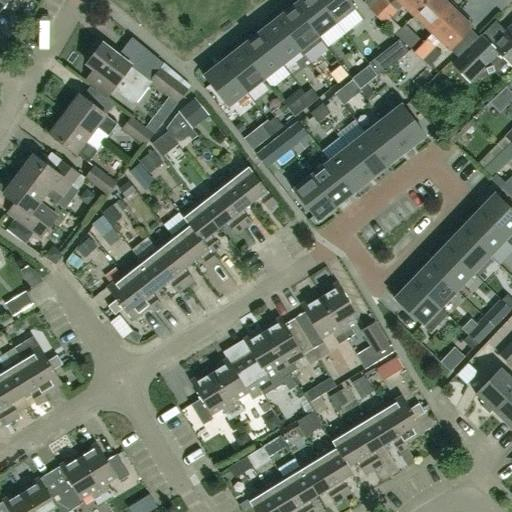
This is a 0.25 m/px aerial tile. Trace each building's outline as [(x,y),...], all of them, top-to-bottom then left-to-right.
[(0,0),(0,11),(4,6),(14,14),(24,0),(0,0)] [(336,22),(318,0),(299,0),(293,5),(321,40),(318,36),(336,22)] [(354,8),(347,0),(318,0),(336,22),(354,8)] [(385,0),(376,0),(368,9),(376,17),(382,10),(389,4),(385,0)] [(396,0),(411,14),(424,0),(396,0)] [(432,34),(454,11),(447,4),(449,2),(447,0),(431,0),(415,17),(432,34)] [(382,10),(376,17),(385,25),(397,12),(389,4),(382,10)] [(321,40),(293,5),(275,19),(303,55),(321,40)] [(454,11),(432,34),(449,50),(471,27),(469,25),(471,23),(463,15),(461,17),(454,11)] [(303,55),(275,19),(257,33),(282,65),(299,52),(302,55),(303,55)] [(469,83),(499,55),(511,67),(511,23),(490,46),(480,35),(439,75),(449,85),(460,74),(469,83)] [(282,65),(257,33),(239,47),(264,79),(282,65)] [(398,40),(385,50),(395,62),(408,52),(398,40)] [(426,40),(413,53),(421,61),(434,48),(426,40)] [(148,82),(149,81),(101,44),(86,64),(94,69),(86,79),(108,95),(122,76),(141,91),(148,82)] [(264,79),(239,47),(221,62),(245,94),(264,79)] [(245,94),(221,62),(202,76),(227,108),(245,94)] [(359,90),(365,85),(377,76),(368,65),(351,79),(352,80),(359,90)] [(341,80),(347,75),(340,66),(334,71),(341,80)] [(188,90),(159,68),(149,81),(148,82),(176,104),(188,90)] [(342,105),(360,91),(359,90),(352,80),(346,85),(334,95),(342,105)] [(367,99),(373,94),(365,85),(359,90),(360,91),(367,99)] [(511,95),(504,87),(496,95),(505,104),(511,97),(511,95)] [(318,98),(311,89),(304,94),(312,103),(318,98)] [(305,108),(312,103),(304,94),(298,99),(305,108)] [(63,115),(90,135),(96,128),(108,136),(117,124),(78,95),(63,115)] [(208,115),(194,98),(177,111),(192,129),(208,115)] [(330,113),(322,104),(316,109),(323,118),(330,113)] [(425,136),(401,104),(382,118),(407,150),(425,136)] [(323,118),(316,109),(310,114),(317,123),(323,118)] [(90,135),(63,115),(48,134),(87,164),(97,151),(85,143),(90,135)] [(121,130),(143,147),(153,134),(131,117),(121,130)] [(282,127),(275,117),(268,122),(276,132),(282,127)] [(407,150),(382,118),(364,133),(389,165),(407,150)] [(174,119),(166,129),(175,140),(184,133),(174,119)] [(269,136),(276,132),(268,122),(262,127),(269,136)] [(511,155),(511,129),(499,142),(511,156),(511,155)] [(294,141),(286,132),(280,137),(287,146),(294,141)] [(389,165),(364,133),(346,147),(371,179),(389,165)] [(281,151),(287,146),(280,137),(274,142),(281,151)] [(371,179),(346,147),(328,161),(353,193),(371,179)] [(139,162),(149,174),(163,164),(153,151),(139,162)] [(32,155),(17,175),(45,196),(45,195),(55,202),(59,196),(63,199),(81,175),(61,160),(53,171),(32,155)] [(353,193),(328,161),(310,175),(335,207),(353,193)] [(129,172),(144,191),(154,183),(138,164),(129,172)] [(230,178),(250,204),(258,197),(268,211),(277,204),(266,191),(246,165),(230,178)] [(116,183),(94,166),(85,178),(107,196),(116,183)] [(45,196),(17,175),(2,195),(13,203),(6,214),(40,240),(58,216),(40,202),(45,196)] [(335,207),(310,175),(291,190),(316,222),(335,207)] [(230,178),(214,191),(244,229),(252,223),(242,210),(250,204),(230,178)] [(125,197),(135,190),(128,181),(119,188),(125,197)] [(244,229),(214,191),(197,203),(217,229),(225,223),(236,236),(244,229)] [(511,210),(494,193),(476,212),(505,240),(511,246),(511,210)] [(217,229),(197,203),(181,216),(187,224),(213,254),(220,248),(210,235),(217,229)] [(102,213),(103,215),(109,222),(118,215),(111,206),(102,213)] [(505,240),(476,212),(460,228),(490,256),(505,240)] [(103,215),(92,223),(100,233),(111,225),(109,222),(103,215)] [(187,224),(171,236),(192,262),(200,256),(210,269),(219,262),(213,254),(187,224)] [(490,256),(460,228),(444,246),(473,274),(490,256)] [(170,237),(156,249),(186,288),(194,281),(184,269),(192,262),(171,236),(170,237)] [(89,238),(77,249),(84,257),(96,246),(89,238)] [(473,274),(444,246),(427,263),(456,291),(473,274)] [(45,257),(55,264),(62,254),(52,247),(45,257)] [(154,250),(139,261),(160,287),(168,281),(178,294),(186,288),(156,249),(154,250)] [(138,263),(122,275),(135,292),(148,308),(149,308),(153,314),(162,306),(152,294),(160,287),(139,261),(138,263)] [(456,291),(427,263),(411,280),(440,308),(456,291)] [(78,274),(71,279),(84,295),(91,289),(78,274)] [(119,304),(135,292),(122,275),(106,288),(116,300),(119,304)] [(37,276),(27,282),(31,289),(41,283),(39,281),(37,276)] [(440,308),(411,280),(393,299),(429,333),(447,314),(440,308)] [(321,298),(346,340),(354,335),(347,323),(357,317),(337,282),(329,287),(331,291),(321,298)] [(132,321),(148,308),(135,292),(119,304),(116,300),(111,303),(115,308),(118,312),(122,309),(132,321)] [(511,306),(511,300),(506,295),(501,301),(509,309),(511,306)] [(304,312),(294,318),(312,349),(322,343),(320,339),(331,333),(338,345),(346,340),(321,298),(310,304),(307,300),(299,305),(304,312)] [(115,308),(111,303),(107,307),(114,315),(118,312),(115,308)] [(483,317),(493,326),(501,318),(491,308),(483,317)] [(312,349),(294,318),(284,325),(279,317),(271,322),(274,326),(264,332),(289,374),(297,370),(293,364),(304,357),(302,354),(312,349)] [(483,317),(476,325),(486,334),(493,326),(483,317)] [(375,322),(360,331),(375,356),(390,347),(375,322)] [(289,374),(264,332),(253,339),(250,335),(242,340),(258,366),(248,371),(262,394),(263,396),(284,383),(289,391),(296,386),(289,374)] [(471,350),(476,344),(468,335),(462,341),(471,350)] [(57,356),(47,361),(39,348),(33,337),(14,348),(20,359),(31,377),(59,360),(57,356)] [(511,339),(498,355),(511,368),(511,366),(511,339)] [(329,357),(316,367),(323,377),(337,366),(329,357)] [(20,359),(3,369),(20,397),(29,392),(38,406),(46,401),(31,377),(20,359)] [(262,394),(248,371),(238,378),(226,359),(218,363),(221,368),(210,374),(236,416),(244,411),(236,399),(247,393),(252,400),(262,394)] [(59,360),(31,377),(46,401),(47,401),(43,395),(61,384),(53,370),(62,365),(59,360)] [(477,373),(467,363),(460,370),(455,375),(465,385),(477,373)] [(494,412),(511,392),(511,379),(500,368),(475,395),(494,412)] [(3,369),(0,371),(0,403),(11,422),(20,417),(11,403),(20,397),(3,369)] [(236,416),(210,374),(200,381),(197,376),(189,381),(200,399),(190,405),(202,425),(213,419),(211,415),(221,409),(228,421),(236,416)] [(364,377),(351,384),(360,400),(373,392),(364,377)] [(308,403),(319,397),(320,396),(314,386),(301,395),(302,397),(307,404),(308,403)] [(340,391),(329,398),(335,409),(346,402),(340,391)] [(511,392),(494,412),(511,429),(511,392)] [(383,407),(394,425),(421,408),(418,404),(409,409),(401,396),(383,407)] [(313,412),(313,411),(308,403),(307,404),(302,397),(298,400),(307,415),(313,412)] [(0,403),(0,423),(3,428),(11,422),(0,403)] [(365,418),(382,446),(391,440),(399,455),(409,449),(405,443),(394,425),(383,407),(365,418)] [(394,425),(405,443),(423,432),(415,418),(424,413),(421,408),(394,425)] [(321,427),(313,412),(307,415),(297,421),(305,436),(321,427)] [(274,415),(267,419),(266,426),(270,433),(281,426),(274,415)] [(348,429),(373,471),(382,465),(373,451),(382,446),(365,418),(348,429)] [(347,467),(356,462),(365,476),(373,471),(348,429),(330,439),(334,446),(347,467)] [(241,451),(252,444),(245,434),(238,438),(236,444),(241,451)] [(438,443),(441,448),(449,443),(444,435),(439,438),(438,443)] [(262,447),(269,458),(287,447),(280,437),(262,447)] [(80,459),(105,501),(113,496),(106,484),(116,477),(119,481),(129,475),(117,454),(106,461),(96,443),(88,448),(90,452),(80,459)] [(317,457),(343,499),(351,493),(343,479),(351,474),(347,467),(334,446),(317,457)] [(271,461),(269,458),(262,447),(247,457),(255,470),(271,461)] [(300,467),(317,495),(325,490),(334,504),(343,499),(317,457),(300,467)] [(105,501),(80,459),(69,465),(66,461),(58,466),(70,485),(60,490),(72,510),(82,504),(79,500),(90,494),(97,505),(105,501)] [(282,478),(303,511),(315,511),(308,500),(317,495),(300,467),(282,478)] [(39,478),(30,483),(33,487),(22,493),(33,511),(72,511),(72,510),(60,490),(50,496),(39,478)] [(265,489),(278,511),(288,511),(290,511),(303,511),(282,478),(265,489)] [(247,499),(254,511),(278,511),(265,489),(247,499)] [(33,511),(22,493),(12,500),(9,496),(1,501),(8,511),(33,511)]
